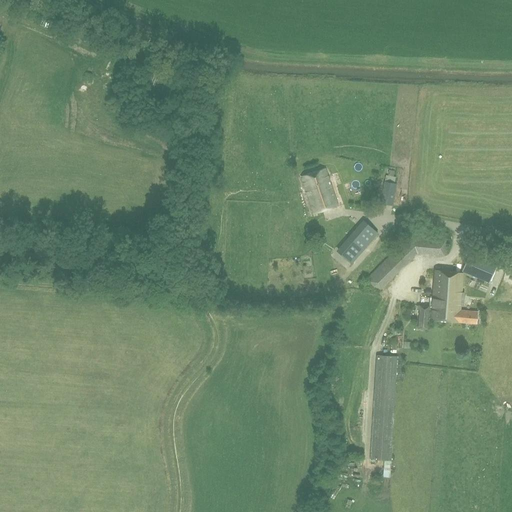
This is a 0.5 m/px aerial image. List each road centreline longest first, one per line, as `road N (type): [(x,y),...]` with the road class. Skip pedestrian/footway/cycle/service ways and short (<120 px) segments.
road 1 (track): [(178,511),(173,410),(215,336),(193,296)]
road 2 (track): [(0,282),(193,296)]
road 3 (track): [(193,296),(307,302),(343,282)]
